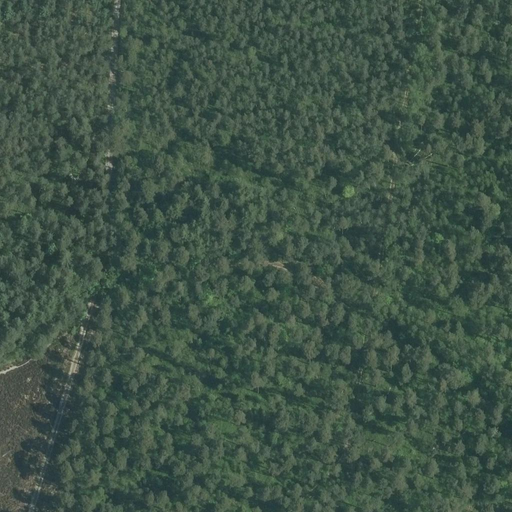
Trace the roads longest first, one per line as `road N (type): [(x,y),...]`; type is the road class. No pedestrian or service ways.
road 1 (track): [(419,0),(347,448),(289,511)]
road 2 (track): [(86,316),(105,243),(117,0)]
road 3 (track): [(31,511),(86,316)]
